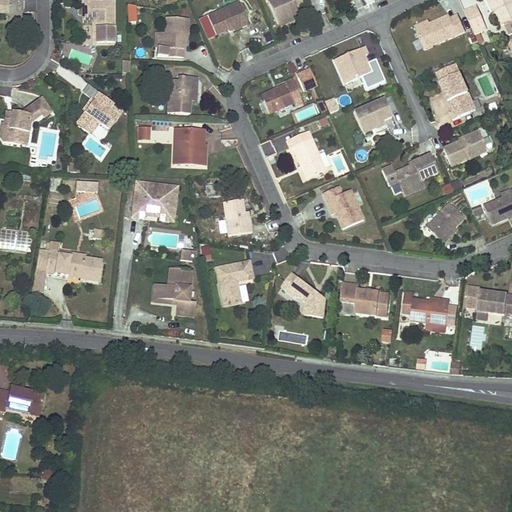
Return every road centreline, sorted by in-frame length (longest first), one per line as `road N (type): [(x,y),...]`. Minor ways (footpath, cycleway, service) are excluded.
road 1 (residential): [(511,244),(454,268),(301,250),(231,104),(237,79),(249,72),(413,0)]
road 2 (tertiary): [(511,395),(0,337)]
